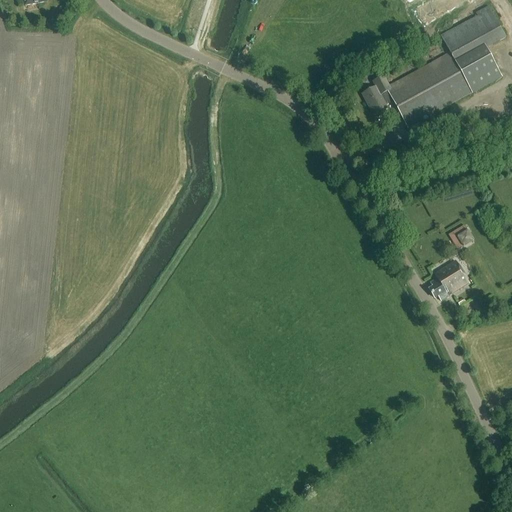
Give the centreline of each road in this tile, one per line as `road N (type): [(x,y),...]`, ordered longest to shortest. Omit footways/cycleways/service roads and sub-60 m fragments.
road 1 (tertiary): [(511,486),(449,344),(314,122),(286,99),(119,18),(101,0)]
road 2 (track): [(0,445),(111,349),(215,200),(211,116),(225,70)]
